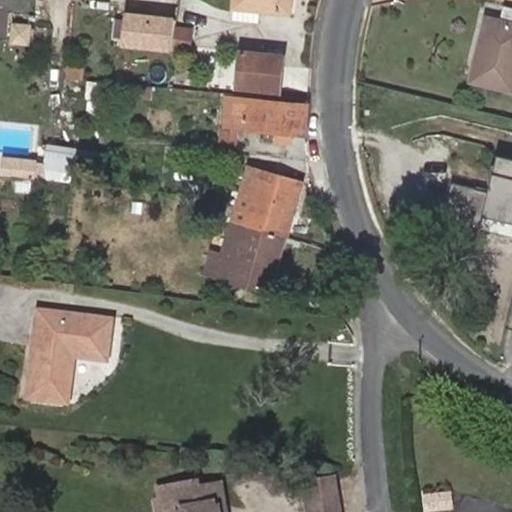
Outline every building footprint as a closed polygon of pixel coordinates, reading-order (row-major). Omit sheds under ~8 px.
[(290,0),(236,0),(236,8),(289,13),(290,0)] [(511,90),(511,10),(507,9),(503,24),(491,20),(474,80),(511,90)] [(177,20),(130,15),(127,44),(191,51),(193,30),(176,28),(177,20)] [(281,92),(285,58),(243,53),(240,88),(281,92)] [(308,135),(310,106),(228,98),(225,128),(246,130),(247,118),(268,120),(267,132),(308,136),(308,135)] [(267,132),(268,120),(247,118),(246,130),(267,132)] [(71,177),(72,143),(47,143),(47,177),(71,177)] [(490,189),(454,181),(448,207),(511,222),(511,156),(499,153),(490,189)] [(21,178),(22,167),(34,168),(35,162),(7,159),(5,176),(21,178)] [(33,179),(34,168),(22,167),(21,178),(33,179)] [(252,170),(236,225),(284,238),(301,185),(252,170)] [(284,238),(236,225),(227,256),(200,248),(194,270),(268,292),(284,238)] [(109,320),(36,311),(24,400),(66,405),(71,358),(103,361),(109,320)] [(309,511),(337,507),(332,478),(302,483),(307,511),(309,511)] [(211,511),(211,504),(219,502),(216,484),(194,488),(184,489),(183,483),(156,487),(160,511),(167,510),(166,511),(211,511)] [(143,511),(142,505),(135,507),(132,493),(126,495),(130,511),(143,511)] [(220,511),(219,502),(211,504),(211,511),(220,511)]
